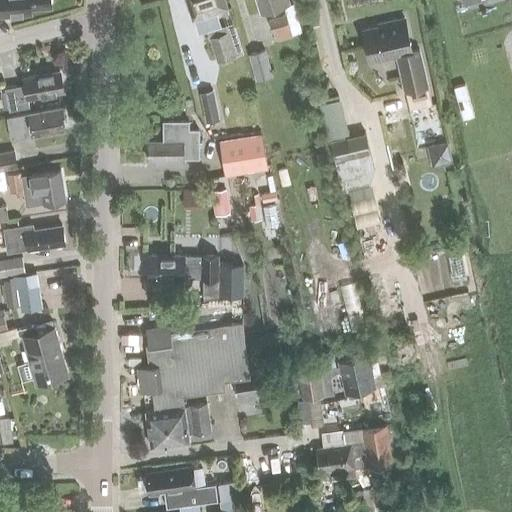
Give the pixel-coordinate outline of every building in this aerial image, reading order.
[(0,0),(0,15),(28,13),(28,9),(51,7),(50,0),(0,0)] [(184,0),(191,20),(227,9),(224,0),(184,0)] [(256,0),(261,13),(290,4),(288,0),(256,0)] [(285,15),(268,20),(274,41),(292,36),(285,15)] [(369,62),(395,57),(402,91),(426,86),(417,48),(410,50),(403,17),(376,22),(377,25),(362,28),(369,62)] [(228,25),(207,31),(216,61),(242,53),(233,23),(228,25)] [(266,49),(250,54),(259,80),(274,76),(266,49)] [(62,91),(58,71),(23,77),(24,84),(4,88),(5,91),(0,93),(3,107),(8,107),(8,110),(28,106),(27,98),(62,91)] [(199,93),(205,123),(219,120),(213,90),(199,93)] [(9,118),(14,139),(64,129),(60,107),(27,113),(27,115),(9,118)] [(198,157),(198,141),(198,129),(188,129),(188,121),(168,121),(168,136),(163,136),(163,141),(147,141),(147,159),(154,159),(154,165),(182,164),(182,158),(198,157)] [(329,140),(339,180),(374,171),(365,132),(329,140)] [(267,164),(262,134),(219,141),(223,168),(248,164),(249,167),(267,164)] [(426,146),(431,167),(452,162),(447,141),(426,146)] [(0,152),(0,169),(20,166),(18,150),(0,152)] [(60,169),(21,175),(25,205),(65,199),(60,169)] [(230,213),(226,189),(210,192),(214,216),(230,213)] [(198,190),(198,208),(206,208),(206,190),(198,190)] [(275,191),(261,193),(262,202),(276,199),(275,191)] [(254,205),(248,206),(251,221),(262,219),(258,194),(252,195),(254,205)] [(455,223),(452,207),(440,210),(443,225),(455,223)] [(63,244),(61,226),(32,230),(32,225),(4,229),(4,230),(5,240),(7,251),(26,248),(27,250),(63,244)] [(148,254),(147,277),(203,277),(203,294),(243,294),(243,262),(218,262),(218,254),(148,254)] [(0,277),(25,273),(22,255),(0,258),(0,277)] [(35,272),(4,277),(8,307),(20,305),(20,307),(40,304),(35,272)] [(33,324),(16,329),(18,334),(22,336),(29,361),(17,364),(22,380),(34,377),(35,379),(43,377),(44,380),(62,374),(59,365),(64,363),(53,328),(50,329),(48,321),(34,325),(33,326),(33,324)] [(152,411),(182,407),(181,396),(224,391),(223,381),(249,378),(242,322),(167,331),(167,327),(150,329),(145,334),(147,344),(143,344),(146,367),(138,368),(141,390),(149,389),(152,411)] [(373,386),(366,355),(338,362),(345,393),(356,390),(357,398),(367,395),(365,388),(373,386)] [(324,394),(319,369),(297,373),(303,399),(324,394)] [(261,391),(259,378),(233,382),(235,395),(261,391)] [(184,422),(182,407),(152,411),(144,412),(149,446),(187,441),(186,435),(208,432),(204,403),(187,406),(189,421),(184,422)] [(0,427),(2,442),(12,440),(8,417),(0,418),(0,427)] [(339,448),(318,451),(321,469),(331,467),(332,474),(342,472),(342,478),(356,476),(354,460),(366,458),(367,464),(383,462),(382,455),(393,454),(389,425),(362,429),(364,446),(352,447),(351,443),(338,445),(339,448)] [(145,474),(148,492),(163,490),(165,507),(217,500),(215,484),(195,486),(192,466),(160,470),(161,472),(145,474)] [(218,483),(220,500),(237,498),(234,480),(218,483)] [(345,493),(335,493),(335,505),(346,504),(345,493)]
